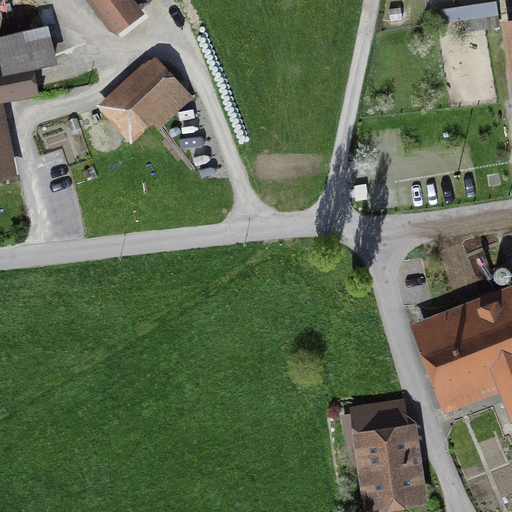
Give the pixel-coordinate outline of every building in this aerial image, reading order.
[(26,0),(27,0),(25,2),(25,3),(24,5),(24,7),(24,9),(25,11),(26,12),(28,14),(29,15),(31,15),(33,15),(35,15),(37,14),(39,13),(39,12),(40,11),(41,10),(41,9),(41,8),(42,6),(41,5),(41,4),(41,3),(40,2),(39,1),(38,0),(26,0)] [(138,13),(128,0),(93,0),(99,8),(115,30),(138,13)] [(465,6),(434,10),(436,24),(498,14),(496,1),(465,6)] [(33,17),(32,17),(30,17),(28,18),(27,19),(26,20),(25,22),(24,24),(24,26),(25,28),(25,30),(27,31),(28,32),(30,33),(32,34),(34,34),(35,34),(37,33),(39,32),(40,31),(40,30),(41,29),(41,28),(42,27),(42,25),(42,24),(41,23),(41,22),(40,21),(40,20),(39,19),(38,18),(37,17),(36,17),(35,17),(33,17)] [(0,170),(1,170),(0,164),(0,98),(33,92),(28,67),(34,62),(54,58),(47,31),(0,41),(0,170)] [(104,106),(131,135),(149,118),(157,126),(189,96),(176,83),(172,87),(154,67),(138,82),(126,93),(123,89),(104,106)] [(504,266),(503,266),(501,266),(500,266),(499,267),(498,267),(497,268),(496,269),(496,270),(495,271),(494,272),(494,273),(494,274),(494,275),(494,276),(494,277),(494,278),(495,279),(496,280),(496,281),(497,282),(498,283),(499,283),(500,283),(501,284),(503,284),(504,284),(505,283),(506,283),(507,282),(508,282),(509,281),(509,280),(510,279),(511,278),(511,277),(511,276),(511,275),(511,274),(511,273),(511,272),(510,271),(509,270),(509,269),(508,268),(507,267),(506,267),(505,266),(504,266)] [(475,386),(501,376),(511,404),(511,299),(425,333),(449,396),(475,386)] [(376,499),(413,493),(404,436),(400,408),(353,414),(353,415),(345,416),(349,443),(357,441),(357,442),(368,441),(376,499)]
